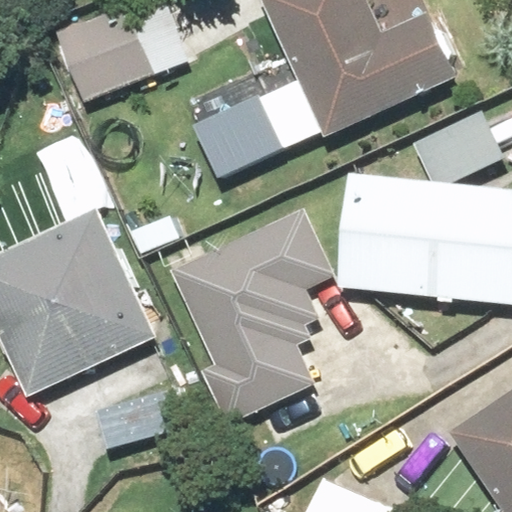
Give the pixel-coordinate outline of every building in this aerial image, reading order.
[(387,0),(277,0),(343,142),(478,80),(445,9),(401,29),(387,0)] [(141,9),(64,37),(90,107),(166,79),(141,9)] [(511,189),(371,176),(360,289),(511,303),(511,189)] [(114,206),(0,258),(0,308),(42,400),(176,339),(114,206)] [(316,212),(187,269),(232,367),(220,372),(244,424),(331,385),(313,344),(327,338),(321,325),(336,318),(323,290),(347,279),(316,212)] [(189,388),(102,413),(114,456),(202,430),(189,388)] [(511,403),(470,432),(511,493),(511,403)] [(411,511),(338,478),(322,511),(411,511)]
